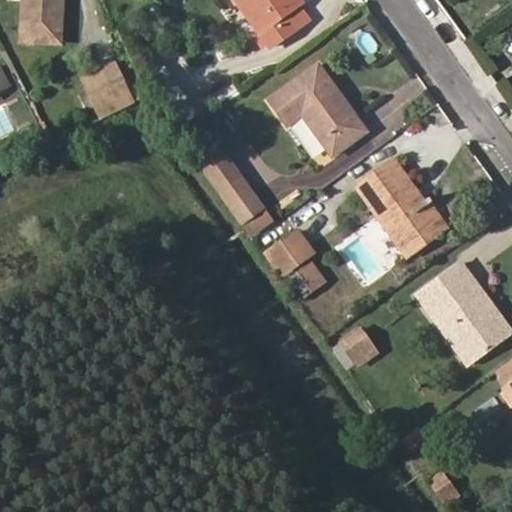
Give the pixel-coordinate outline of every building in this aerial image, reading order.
[(63,43),(66,0),(23,0),(21,39),(63,43)] [(296,0),(236,0),(271,49),(311,20),(301,5),(296,0)] [(320,60),(285,86),(335,156),(371,130),(320,60)] [(117,98),(128,91),(115,65),(103,71),(117,98)] [(103,71),(85,81),(100,107),(117,98),(103,71)] [(180,81),(147,104),(172,139),(204,116),(180,81)] [(303,118),(293,125),(323,167),(333,160),(303,118)] [(274,214),(227,149),(197,172),(244,237),(274,214)] [(394,159),(357,186),(409,256),(443,232),(426,209),(435,202),(431,195),(422,200),(394,159)] [(443,232),(453,226),(435,202),(426,209),(443,232)] [(317,251),(295,224),(256,253),(276,281),(285,274),(302,299),(316,290),(299,265),(317,251)] [(497,307),(463,260),(418,293),(428,305),(440,297),(458,321),(446,330),(469,363),(501,340),(484,317),(497,307)] [(428,305),(446,330),(458,321),(440,297),(428,305)] [(501,340),(511,330),(511,327),(497,307),(484,317),(501,340)] [(379,350),(361,325),(338,342),(355,368),(379,350)]
